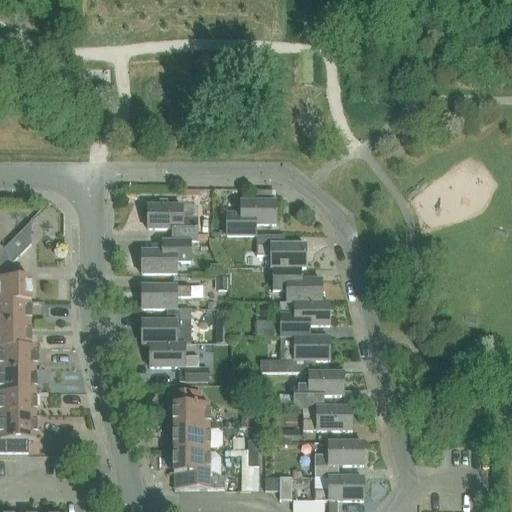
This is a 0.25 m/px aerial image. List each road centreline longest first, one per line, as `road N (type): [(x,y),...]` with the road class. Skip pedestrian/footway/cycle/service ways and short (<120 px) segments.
road 1 (residential): [(305,189),(344,219),(406,482),(383,511)]
road 2 (residential): [(129,490),(92,325),(90,176)]
road 3 (residential): [(305,189),(282,171),(90,176)]
road 4 (residential): [(272,511),(263,503),(133,507)]
road 5 (residential): [(129,490),(0,494)]
